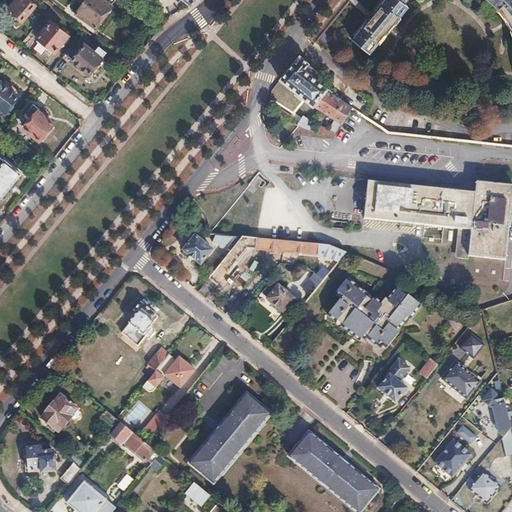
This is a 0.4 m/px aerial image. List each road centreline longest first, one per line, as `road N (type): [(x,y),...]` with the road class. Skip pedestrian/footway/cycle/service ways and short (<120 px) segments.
road 1 (residential): [(134,255),(446,511)]
road 2 (residential): [(134,255),(249,112),(275,58),(321,0)]
road 3 (unknown): [(294,34),(395,121),(511,132)]
road 4 (residential): [(0,420),(134,255)]
road 5 (residential): [(221,0),(154,52),(98,119)]
road 6 (residential): [(98,119),(0,238)]
road 7 (residential): [(98,119),(0,45)]
